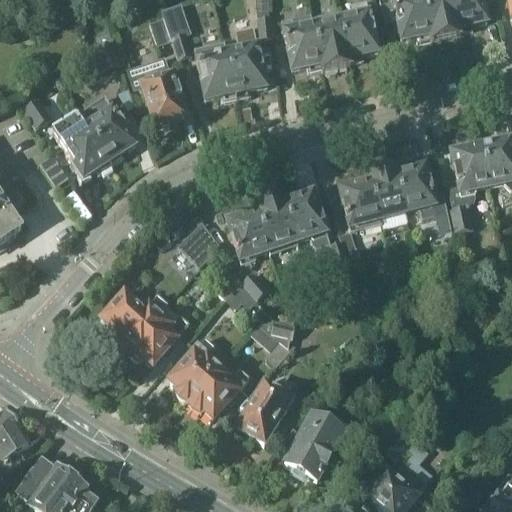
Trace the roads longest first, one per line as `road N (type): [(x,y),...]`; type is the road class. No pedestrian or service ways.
road 1 (residential): [(0,375),(153,196),(212,167),(370,119),(511,89)]
road 2 (secondary): [(0,377),(214,511)]
